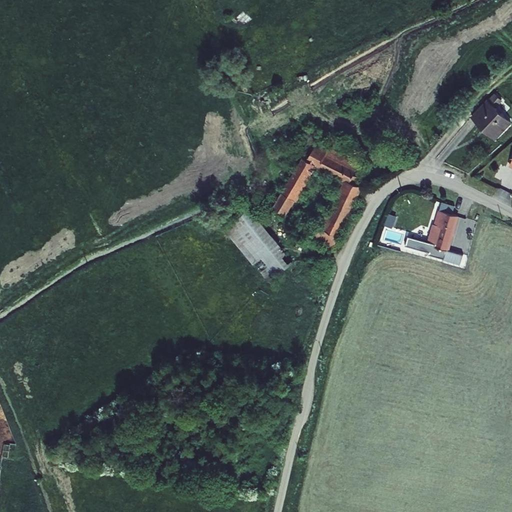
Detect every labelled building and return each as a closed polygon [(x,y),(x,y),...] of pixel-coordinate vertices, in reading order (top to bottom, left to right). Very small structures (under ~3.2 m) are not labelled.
[(497,94),(474,114),(494,137),(511,122),(496,105),(502,100),(497,94)] [(303,153),(277,196),(287,207),(315,159),(349,178),(330,213),(325,210),(313,231),(334,244),(360,182),(355,179),(358,172),(353,169),(356,164),(351,161),(354,156),(339,147),(336,153),(328,148),(330,146),(318,139),(308,156),(303,153)] [(439,195),(429,237),(445,241),(454,212),(451,205),(452,198),(439,195)] [(295,256),(252,203),(226,223),(270,277),(295,256)] [(461,246),(445,241),(443,250),(458,254),(461,246)]
